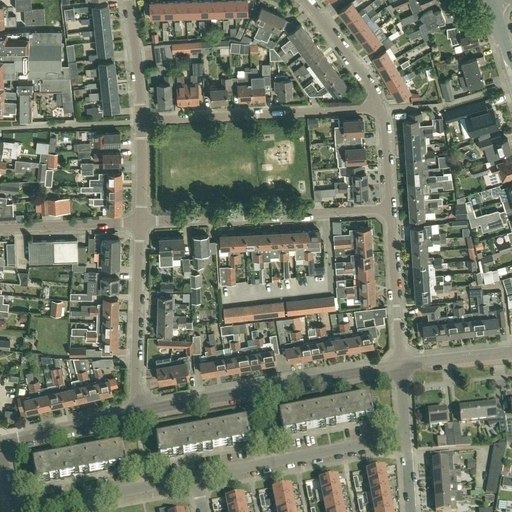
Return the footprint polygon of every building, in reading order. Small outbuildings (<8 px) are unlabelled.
[(31,8),(30,0),(15,0),(16,10),(24,9),(25,24),(45,23),(44,8),(31,8)] [(211,15),(211,0),(198,1),(199,15),(211,15)] [(223,15),(222,0),(219,0),(211,0),(211,15),(212,29),(216,29),(216,15),(223,15)] [(234,0),(222,0),(223,15),(228,14),(235,14),(234,0)] [(248,14),(247,0),(234,0),(235,14),(248,14)] [(346,21),(358,12),(353,6),(359,0),(353,0),(350,2),(339,11),(346,21)] [(395,0),(392,2),(390,2),(392,6),(394,9),(409,3),(413,13),(426,8),(425,5),(436,0),(395,0)] [(187,16),(186,1),(174,2),(175,16),(187,16)] [(199,15),(198,1),(186,1),(187,16),(199,15)] [(163,17),(162,2),(150,2),(150,17),(163,17)] [(175,16),(174,2),(162,2),(163,17),(175,16)] [(109,17),(107,4),(93,6),(95,18),(109,17)] [(354,30),(365,22),(360,16),(370,7),(368,4),(358,12),(346,21),(354,30)] [(21,18),(15,18),(15,16),(4,17),(3,5),(0,5),(0,25),(22,25),(21,18)] [(73,8),(64,9),(65,19),(74,18),(73,8)] [(261,40),(274,13),(262,8),(255,22),(260,24),(254,37),(260,40),(261,40)] [(427,32),(436,30),(433,25),(445,20),(441,10),(434,13),(431,10),(423,13),(420,16),(423,20),(421,21),(418,24),(420,28),(408,33),(411,39),(427,32)] [(279,33),(286,19),(274,13),(261,40),(260,40),(258,44),(264,47),(272,30),(279,33)] [(418,13),(401,20),(404,26),(418,20),(419,17),(418,13)] [(373,22),(378,17),(375,14),(370,18),(373,22)] [(110,28),(109,17),(95,18),(96,30),(110,28)] [(361,40),(372,32),(365,22),(354,30),(361,40)] [(401,22),(397,24),(401,31),(398,32),(400,36),(406,32),(401,22)] [(276,53),(279,56),(283,54),(282,53),(284,51),(285,51),(289,48),(290,49),(308,35),(300,24),(288,33),(291,38),(281,46),(282,48),(276,53)] [(244,29),(240,27),(235,37),(240,39),(244,29)] [(464,49),(479,44),(475,29),(460,34),(458,27),(447,29),(447,38),(450,37),(452,44),(462,41),(464,49)] [(111,40),(110,28),(96,30),(96,35),(97,42),(111,40)] [(0,84),(2,84),(3,78),(7,78),(11,78),(11,81),(11,87),(16,87),(16,89),(20,89),(29,89),(61,89),(64,112),(73,111),(70,84),(70,78),(68,66),(61,66),(61,34),(29,34),(29,32),(0,31),(0,84)] [(368,50),(380,42),(372,32),(361,40),(368,50)] [(252,38),(244,34),(240,42),(250,43),(252,38)] [(290,49),(293,54),(300,49),(303,54),(316,45),(308,35),(290,49)] [(111,40),(97,42),(91,42),(92,50),(98,49),(98,54),(113,53),(111,40)] [(229,48),(229,40),(200,42),(201,52),(201,54),(208,53),(208,49),(229,48)] [(201,52),(200,42),(172,44),(172,54),(201,52)] [(249,44),(235,43),(234,53),(248,54),(249,44)] [(73,44),(66,45),(68,62),(75,61),(73,44)] [(172,54),(172,44),(165,44),(154,46),(156,65),(167,64),(173,63),(172,61),(172,54)] [(311,64),(323,55),(316,45),(303,54),(311,64)] [(279,56),(276,53),(272,48),(269,48),(270,61),(283,60),(279,56)] [(373,57),(379,68),(391,61),(385,50),(373,57)] [(284,62),(288,60),(283,54),(279,56),(283,60),(284,62)] [(311,64),(319,74),(331,65),(323,55),(311,64)] [(480,70),(478,65),(485,63),(483,56),(476,58),(476,57),(459,63),(460,64),(461,67),(462,67),(465,74),(465,75),(480,70)] [(441,64),(443,70),(460,64),(459,63),(458,59),(441,64)] [(68,66),(70,78),(77,77),(78,77),(77,61),(75,61),(68,62),(68,66)] [(115,73),(114,61),(99,62),(100,68),(91,69),(92,76),(101,75),(115,73)] [(391,61),(379,68),(385,78),(397,71),(395,67),(391,61)] [(178,103),(198,102),(197,82),(196,82),(195,75),(202,74),(201,62),(192,62),(192,74),(190,74),(190,83),(184,83),(183,75),(176,75),(178,103)] [(270,76),(270,64),(262,65),(262,76),(270,76)] [(299,72),(300,72),(306,68),(303,64),(292,72),(295,75),(299,72)] [(326,84),(339,75),(331,65),(319,74),(326,84)] [(264,84),(271,83),(270,76),(262,76),(257,76),(257,68),(251,68),(251,69),(253,99),(265,99),(264,84)] [(435,78),(431,68),(425,70),(429,80),(435,78)] [(239,100),(253,99),(251,69),(246,69),(246,75),(237,75),(239,100)] [(469,88),(484,83),(480,70),(465,75),(465,74),(459,76),(463,89),(469,88)] [(391,88),(403,81),(397,71),(385,78),(391,88)] [(116,85),(115,73),(101,75),(102,87),(116,85)] [(280,98),(292,97),(290,79),(285,79),(285,75),(275,75),(275,90),(279,90),(280,98)] [(307,85),(303,89),(309,96),(321,95),(323,95),(323,94),(330,89),(334,95),(346,85),(339,75),(326,84),(317,90),(316,88),(311,82),(307,85)] [(165,84),(158,85),(159,105),(171,104),(170,90),(172,90),(172,78),(165,78),(165,84)] [(222,89),(210,90),(211,102),(227,101),(227,90),(232,90),(231,78),(222,79),(222,89)] [(397,99),(409,92),(403,81),(391,88),(397,99)] [(449,82),(441,84),(444,91),(451,89),(449,82)] [(118,97),(116,85),(102,87),(103,92),(89,94),(90,100),(103,99),(118,97)] [(0,96),(4,97),(4,98),(16,99),(17,92),(4,91),(5,87),(0,87),(0,96)] [(20,89),(20,121),(29,121),(29,89),(20,89)] [(0,105),(3,105),(3,107),(16,108),(16,103),(3,102),(4,98),(4,97),(0,96),(0,105)] [(119,109),(118,97),(103,99),(104,106),(86,108),(87,117),(92,116),(92,118),(102,117),(102,111),(119,109)] [(498,128),(492,108),(478,112),(476,104),(444,113),(447,122),(464,117),(470,136),(498,128)] [(0,115),(2,115),(2,114),(9,115),(9,113),(16,113),(16,108),(3,107),(3,105),(0,105),(0,115)] [(432,119),(433,124),(418,126),(417,120),(422,120),(421,113),(409,114),(410,120),(404,121),(405,129),(405,133),(444,131),(442,118),(432,119)] [(364,133),(363,119),(344,120),(344,126),(336,127),(336,133),(335,133),(335,142),(351,141),(351,134),(364,133)] [(103,133),(103,134),(96,134),(96,131),(89,132),(90,143),(77,144),(78,151),(90,150),(90,151),(91,151),(91,146),(120,144),(119,132),(103,133)] [(426,144),(425,136),(444,135),(444,131),(405,133),(406,138),(405,138),(406,146),(426,144)] [(494,146),(491,138),(478,142),(480,149),(494,146)] [(495,143),(497,148),(490,150),(493,160),(500,158),(499,155),(511,151),(508,139),(495,143)] [(2,156),(11,157),(12,149),(3,148),(4,141),(0,140),(0,156),(2,157),(2,156)] [(40,162),(47,163),(48,151),(49,143),(50,141),(37,140),(36,152),(41,153),(40,162)] [(366,161),(365,147),(352,148),(351,141),(335,142),(336,151),(338,151),(338,157),(347,156),(347,162),(366,161)] [(426,151),(426,144),(406,146),(406,153),(407,153),(407,158),(434,156),(434,150),(426,151)] [(103,159),(103,165),(121,165),(120,152),(103,153),(94,153),(94,159),(103,159)] [(434,156),(407,158),(407,162),(407,170),(427,169),(427,161),(434,161),(434,156)] [(0,162),(0,170),(30,174),(31,166),(36,167),(39,163),(31,162),(15,160),(14,168),(6,167),(6,163),(0,162)] [(511,160),(505,163),(505,161),(491,166),(491,167),(487,168),(486,163),(471,167),(474,176),(492,171),(493,171),(494,174),(498,173),(501,181),(510,178),(509,176),(511,174),(511,160)] [(39,167),(37,180),(45,181),(45,179),(47,163),(40,162),(40,163),(39,163),(39,167)] [(367,181),(367,173),(362,173),(362,165),(339,167),(340,174),(341,175),(345,175),(346,182),(339,183),(340,187),(367,185),(366,181),(367,181)] [(427,169),(407,170),(408,178),(409,182),(436,180),(435,176),(435,174),(428,175),(427,169)] [(121,173),(108,173),(99,173),(99,179),(90,179),(90,186),(93,186),(120,186),(120,182),(121,182),(121,173)] [(409,187),(408,187),(409,194),(422,193),(422,194),(430,193),(429,187),(443,186),(443,189),(453,189),(451,179),(444,180),(436,180),(409,182),(409,187)] [(0,191),(18,193),(19,182),(1,182),(0,190),(0,191)] [(368,198),(368,190),(367,190),(367,185),(340,187),(339,187),(340,188),(340,193),(347,192),(348,199),(368,198)] [(511,197),(511,185),(508,187),(499,190),(494,192),(493,188),(481,191),(483,198),(493,194),(493,195),(495,196),(500,194),(502,200),(511,197)] [(121,199),(121,191),(120,191),(120,186),(93,186),(93,191),(101,191),(101,198),(121,198),(121,199)] [(335,195),(335,193),(340,193),(340,188),(321,190),(313,190),(314,201),(321,201),(321,196),(335,195)] [(442,205),(441,198),(423,199),(422,194),(422,193),(409,194),(410,202),(410,207),(437,205),(442,205)] [(511,197),(502,200),(502,201),(504,201),(506,207),(505,207),(506,212),(511,210),(511,197)] [(62,198),(48,199),(49,214),(63,213),(62,198)] [(123,204),(121,204),(121,203),(121,199),(121,198),(101,198),(93,198),(93,204),(93,205),(108,205),(108,215),(120,215),(120,211),(121,211),(121,210),(123,210),(124,208),(124,205),(123,204)] [(469,218),(468,211),(466,203),(457,204),(455,204),(456,219),(468,218),(469,218)] [(424,218),(424,213),(424,212),(434,212),(434,210),(438,210),(437,205),(410,207),(411,211),(410,211),(411,219),(424,218)] [(473,210),(468,211),(469,218),(468,218),(471,227),(489,221),(501,217),(499,211),(497,210),(487,214),(487,213),(475,217),(473,210)] [(503,225),(501,217),(489,221),(491,229),(503,225)] [(446,237),(446,233),(432,234),(432,224),(424,225),(424,226),(411,227),(412,235),(413,240),(446,237)] [(370,240),(370,236),(371,236),(370,228),(357,229),(357,235),(350,236),(350,237),(343,237),(334,237),(334,243),(354,241),(354,242),(370,240)] [(320,250),(319,230),(312,230),(312,231),(307,232),(308,244),(309,265),(313,264),(312,258),(313,258),(313,251),(320,250)] [(295,244),(295,231),(287,232),(287,233),(282,233),(283,246),(284,261),(285,279),(291,279),(290,273),(289,273),(288,253),(289,253),(289,251),(295,251),(296,251),(295,244)] [(308,244),(307,232),(302,232),(302,231),(295,231),(295,244),(296,251),(295,251),(295,253),(303,252),(303,260),(304,260),(304,265),(309,265),(308,244)] [(279,261),(284,261),(283,246),(282,233),(278,233),(278,232),(269,233),(270,246),(270,253),(271,258),(279,258),(279,261)] [(270,246),(269,233),(262,233),(262,234),(257,234),(258,247),(259,262),(260,282),(265,282),(264,262),(271,261),(271,258),(270,253),(270,246)] [(246,248),(245,234),(237,234),(238,235),(233,236),(234,248),(234,249),(239,249),(246,248)] [(258,247),(257,234),(253,235),(253,234),(245,234),(246,248),(251,248),(252,262),(259,262),(258,247)] [(234,248),(233,236),(228,236),(228,235),(220,236),(221,249),(227,248),(227,249),(228,249),(228,255),(229,267),(226,267),(227,284),(235,284),(234,263),(233,249),(234,249),(234,248)] [(192,237),(194,268),(202,267),(201,254),(209,254),(208,236),(192,237)] [(184,252),(183,237),(171,238),(172,259),(181,259),(180,253),(184,252)] [(428,251),(428,245),(433,245),(432,243),(446,242),(446,237),(413,240),(413,244),(412,244),(413,252),(426,251),(428,251)] [(119,253),(120,239),(103,238),(103,252),(119,253)] [(172,259),(171,238),(159,238),(160,266),(173,265),(172,259)] [(72,265),(78,265),(78,262),(86,262),(85,247),(77,247),(77,240),(28,241),(29,263),(72,262),(72,265)] [(372,253),(371,245),(370,240),(354,242),(354,241),(334,243),(335,249),(344,248),(344,247),(351,246),(351,247),(357,247),(358,248),(359,254),(372,253)] [(511,248),(509,241),(498,245),(500,252),(511,248)] [(210,244),(212,254),(220,253),(218,242),(210,244)] [(15,266),(14,244),(7,244),(8,265),(15,266)] [(434,257),(427,257),(426,251),(413,252),(413,260),(414,260),(414,264),(443,262),(443,257),(434,258),(434,257)] [(119,253),(103,252),(98,252),(97,266),(119,267),(119,253)] [(372,265),(372,260),(373,260),(372,253),(359,254),(359,260),(358,260),(352,260),(352,261),(344,262),(345,267),(372,265)] [(480,259),(480,260),(478,261),(480,272),(482,271),(482,272),(489,271),(488,265),(494,263),(492,256),(480,259)] [(475,260),(470,260),(470,261),(467,261),(468,270),(476,269),(475,260)] [(434,275),(433,269),(447,268),(446,262),(443,262),(414,264),(415,269),(414,269),(415,277),(434,275)] [(374,277),(373,269),(372,269),(372,265),(345,267),(336,268),(337,273),(353,272),(353,273),(358,273),(359,278),(374,277)] [(491,271),(489,271),(482,272),(485,284),(494,282),(491,271)] [(28,273),(18,272),(20,280),(20,285),(27,285),(28,273)] [(87,281),(95,281),(94,294),(102,294),(102,290),(118,290),(118,289),(120,290),(121,288),(121,284),(120,283),(118,282),(118,277),(98,277),(98,272),(87,272),(87,281)] [(482,283),(480,272),(474,273),(476,284),(482,283)] [(200,286),(200,274),(190,275),(191,287),(200,286)] [(451,286),(451,282),(442,282),(442,275),(434,275),(415,277),(415,284),(416,284),(416,289),(451,286)] [(374,289),(373,285),(374,285),(374,277),(359,278),(359,284),(354,285),(354,286),(347,287),(347,286),(336,287),(336,292),(347,291),(374,289)] [(511,285),(508,287),(506,279),(502,280),(505,288),(507,294),(511,292),(511,285)] [(160,290),(173,291),(173,282),(161,282),(160,290)] [(482,294),(481,284),(469,285),(470,296),(482,295),(482,294)] [(431,300),(431,294),(436,294),(436,292),(451,291),(451,286),(416,289),(416,294),(415,294),(414,295),(414,302),(416,304),(425,303),(425,301),(430,301),(430,300),(431,300)] [(375,302),(375,294),(374,294),(374,289),(347,291),(336,292),(336,297),(347,296),(347,298),(354,297),(355,304),(362,303),(362,307),(371,306),(371,302),(375,302)] [(499,330),(498,324),(505,324),(504,309),(489,311),(487,293),(482,294),(482,295),(483,304),(485,317),(486,331),(491,330),(491,331),(499,330)] [(171,309),(178,309),(179,304),(179,303),(172,302),(172,296),(159,296),(158,304),(159,304),(159,308),(171,308),(171,309)] [(116,311),(117,306),(118,299),(104,298),(104,304),(97,304),(97,306),(81,305),(81,310),(116,311)] [(474,333),(473,319),(472,319),(471,313),(464,313),(462,299),(458,300),(458,302),(460,320),(462,333),(466,333),(466,334),(474,333)] [(462,333),(460,320),(458,302),(453,302),(454,315),(453,315),(454,322),(449,322),(448,322),(450,336),(457,335),(457,334),(462,333)] [(486,331),(485,317),(483,304),(477,305),(478,319),(473,319),(474,333),(482,332),(482,331),(486,331)] [(450,336),(448,322),(449,322),(448,315),(440,316),(439,305),(434,306),(437,336),(442,336),(450,336)] [(437,336),(434,306),(423,307),(423,314),(428,314),(430,324),(424,325),(424,323),(417,324),(418,334),(423,334),(423,339),(425,340),(432,340),(433,338),(433,337),(437,336)] [(172,321),(172,315),(171,315),(171,309),(171,308),(159,308),(158,308),(158,316),(159,316),(159,321),(172,321)] [(373,346),(372,336),(377,335),(375,325),(364,327),(363,319),(373,318),(373,309),(354,311),(358,335),(359,334),(361,347),(365,346),(365,347),(373,346)] [(116,311),(81,310),(81,315),(97,315),(97,323),(117,323),(117,316),(116,316),(116,311)] [(344,350),(349,349),(346,336),(344,323),(342,313),(337,313),(340,331),(339,332),(340,338),(334,339),(337,352),(344,351),(344,350)] [(282,319),(276,320),(278,332),(285,331),(283,324),(282,319)] [(171,334),(171,328),(178,328),(178,326),(185,326),(185,328),(192,328),(192,322),(190,322),(172,321),(159,321),(158,325),(157,333),(171,334)] [(359,334),(358,335),(353,336),(351,329),(350,329),(349,322),(344,323),(346,336),(349,349),(353,348),(353,349),(361,348),(361,347),(359,334)] [(117,331),(117,323),(97,323),(97,330),(89,330),(87,330),(87,328),(72,328),(72,335),(86,335),(116,336),(116,331),(117,331)] [(233,333),(232,324),(220,326),(221,334),(233,333)] [(325,353),(322,340),(320,326),(314,327),(315,335),(308,336),(309,343),(310,343),(313,356),(321,355),(321,354),(325,353)] [(337,352),(334,339),(329,340),(327,333),(326,333),(325,326),(320,326),(322,340),(325,353),(329,353),(337,352)] [(287,347),(286,347),(288,360),(296,359),(296,358),(300,357),(296,331),(290,332),(292,342),(287,342),(287,347)] [(313,356),(310,343),(309,343),(304,344),(303,337),(302,338),(300,331),(296,331),(300,357),(305,357),(313,356)] [(251,367),(248,346),(240,347),(238,332),(233,333),(234,339),(236,355),(239,368),(243,367),(243,368),(251,367)] [(227,371),(223,350),(217,351),(214,333),(208,334),(210,345),(210,346),(215,372),(219,371),(219,372),(227,371)] [(116,348),(116,340),(116,336),(86,335),(86,340),(89,340),(97,340),(97,342),(100,342),(99,348),(116,348)] [(193,341),(193,353),(201,353),(200,335),(192,336),(193,341)] [(268,364),(275,362),(272,343),(271,343),(271,342),(266,343),(265,336),(259,338),(263,364),(268,363),(268,364)] [(263,364),(259,338),(254,338),(255,345),(248,346),(251,367),(259,365),(263,364)] [(0,349),(9,350),(10,341),(0,339),(0,349)] [(234,369),(239,368),(236,355),(234,339),(229,340),(231,347),(224,349),(224,350),(223,350),(227,371),(234,370),(234,369)] [(177,341),(177,347),(186,347),(187,354),(193,353),(193,341),(192,341),(177,341)] [(215,372),(210,346),(205,346),(207,359),(200,360),(201,361),(200,362),(202,375),(210,374),(210,373),(215,372)] [(95,349),(95,347),(70,347),(70,355),(85,355),(85,354),(101,354),(101,351),(97,351),(97,349),(95,349)] [(187,356),(179,358),(178,359),(170,360),(171,364),(174,380),(188,377),(186,368),(189,367),(187,356)] [(76,401),(73,388),(67,389),(66,389),(63,375),(64,375),(62,367),(61,367),(59,358),(54,358),(56,368),(55,369),(57,376),(64,403),(68,402),(68,403),(69,403),(69,404),(70,404),(74,403),(75,402),(75,401),(76,401)] [(112,393),(111,388),(117,386),(115,378),(103,381),(100,367),(104,366),(112,365),(110,358),(102,359),(92,362),(97,382),(100,395),(104,394),(104,395),(112,393)] [(87,398),(84,385),(79,359),(74,359),(78,379),(71,381),(73,388),(76,401),(83,399),(87,398)] [(100,395),(97,382),(91,384),(90,377),(88,377),(84,359),(79,359),(84,385),(87,398),(92,397),(100,395)] [(174,380),(171,364),(170,360),(156,362),(159,382),(174,380)] [(64,403),(57,376),(55,369),(50,370),(54,385),(47,387),(52,406),(59,405),(59,404),(64,403)] [(47,387),(40,388),(35,390),(36,395),(40,409),(44,407),(44,408),(52,406),(47,387)] [(36,395),(35,390),(31,391),(29,391),(30,397),(25,399),(24,396),(17,398),(20,409),(26,408),(27,412),(35,410),(40,409),(36,395)] [(370,396),(340,402),(344,422),(374,416),(370,396)] [(344,422),(340,402),(310,408),(314,428),(344,422)] [(504,413),(495,412),(494,404),(477,406),(478,421),(479,421),(479,424),(488,423),(490,427),(497,425),(499,424),(500,433),(506,432),(504,417),(504,413)] [(479,421),(478,421),(477,406),(459,408),(461,423),(471,422),(471,424),(479,424),(479,421)] [(314,428),(310,408),(280,413),(284,434),(314,428)] [(445,410),(435,411),(435,409),(427,410),(425,412),(426,422),(429,421),(430,426),(447,425),(445,410)] [(246,420),(216,426),(220,446),(250,440),(246,420)] [(454,431),(455,447),(470,446),(470,440),(461,441),(459,423),(453,424),(453,431),(454,431)] [(438,449),(455,447),(454,431),(453,431),(453,424),(449,424),(449,425),(445,426),(446,437),(437,438),(438,449)] [(220,446),(216,426),(186,432),(190,452),(220,446)] [(190,452),(186,432),(156,438),(160,458),(190,452)] [(123,444),(93,450),(97,470),(128,464),(123,444)] [(499,444),(494,445),(493,451),(505,453),(506,444),(499,444)] [(97,470),(93,450),(63,455),(67,476),(97,470)] [(504,459),(505,453),(493,451),(492,457),(504,459)] [(448,472),(447,459),(452,459),(452,453),(440,454),(440,460),(432,460),(433,473),(448,472)] [(67,476),(63,455),(33,461),(37,482),(67,476)] [(503,465),(504,459),(492,457),(491,462),(503,465)] [(501,470),(503,465),(491,462),(490,468),(501,470)] [(387,478),(386,471),(388,471),(387,467),(366,471),(369,482),(387,478)] [(449,485),(449,479),(461,478),(460,467),(453,467),(453,472),(448,472),(433,473),(434,487),(449,485)] [(499,482),(500,476),(489,474),(488,480),(499,482)] [(340,487),(339,481),(341,480),(341,476),(319,480),(321,491),(340,487)] [(389,489),(388,482),(390,482),(389,478),(387,478),(369,482),(371,493),(389,489)] [(511,503),(499,502),(498,510),(506,511),(511,511),(511,479),(503,479),(502,487),(511,488),(511,503)] [(455,492),(450,492),(449,485),(434,487),(435,500),(462,498),(462,493),(455,494),(455,492)] [(294,486),(273,490),(275,500),(293,497),(292,490),(294,489),(294,486)] [(497,494),(498,488),(486,486),(485,492),(497,494)] [(342,498),(341,492),(343,491),(343,487),(340,487),(321,491),(324,502),(342,498)] [(391,500),(390,493),(392,493),(392,489),(389,489),(371,493),(373,504),(391,500)] [(246,506),(244,499),(247,499),(246,495),(225,499),(227,510),(246,506)] [(294,501),(296,500),(297,500),(296,496),(293,497),(275,500),(277,511),(295,508),(294,501)] [(331,511),(344,510),(343,503),(345,502),(345,498),(342,498),(324,502),(325,511),(331,511)] [(463,503),(462,498),(435,500),(435,511),(445,511),(456,511),(456,503),(463,503)] [(390,511),(393,511),(392,504),(394,504),(394,500),(391,500),(373,504),(374,511),(390,511)]
